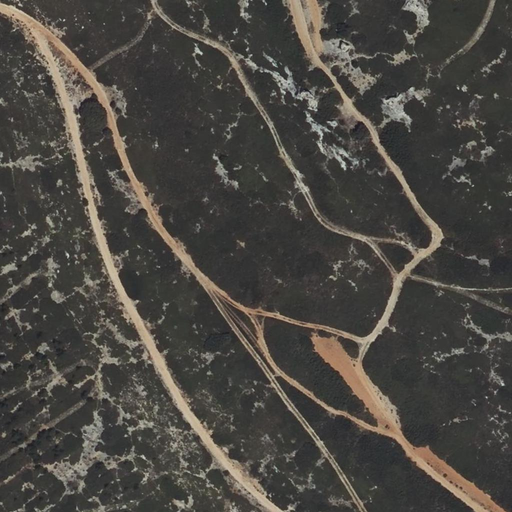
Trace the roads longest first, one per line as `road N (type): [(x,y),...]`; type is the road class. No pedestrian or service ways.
road 1 (track): [(289,0),(296,33),(401,169),(434,226),(435,241),(398,271),(384,311),(364,335),(352,337),(230,291),(197,266),(143,196),(89,73),(33,22)]
road 2 (track): [(0,5),(33,22),(67,100),(101,251),(167,379),(230,467),(279,511)]
road 3 (track): [(197,266),(365,511)]
